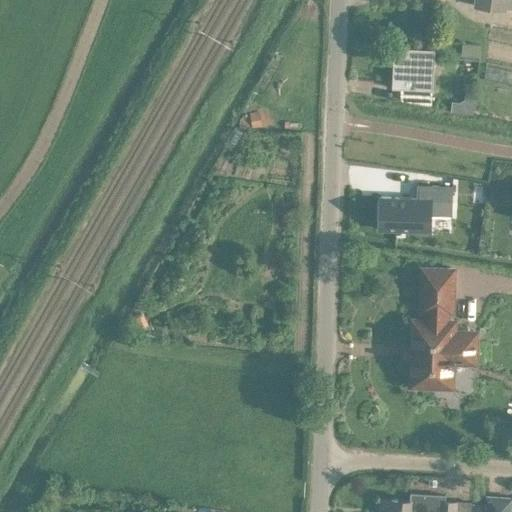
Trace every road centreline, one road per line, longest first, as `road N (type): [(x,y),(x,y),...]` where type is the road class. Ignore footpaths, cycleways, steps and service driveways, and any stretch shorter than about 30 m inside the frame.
road 1 (unclassified): [(320,459),(332,113)]
road 2 (track): [(99,0),(50,126),(0,206)]
road 3 (unclassified): [(511,468),(320,459)]
road 4 (residential): [(511,144),(332,113)]
